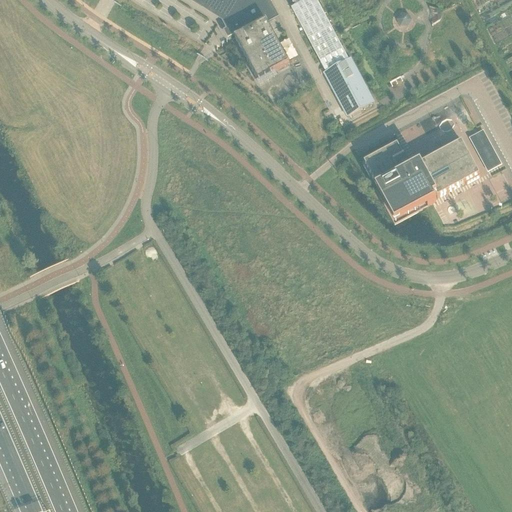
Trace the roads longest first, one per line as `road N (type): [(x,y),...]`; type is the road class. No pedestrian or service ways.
road 1 (residential): [(439,278),(438,307),(424,326),(294,387),(296,404),(360,511)]
road 2 (tertiary): [(218,120),(368,256),(399,273),(439,278)]
road 3 (motorway): [(62,511),(0,365)]
road 4 (tertiary): [(218,120),(173,82),(117,52)]
road 5 (tertiary): [(117,52),(218,120)]
